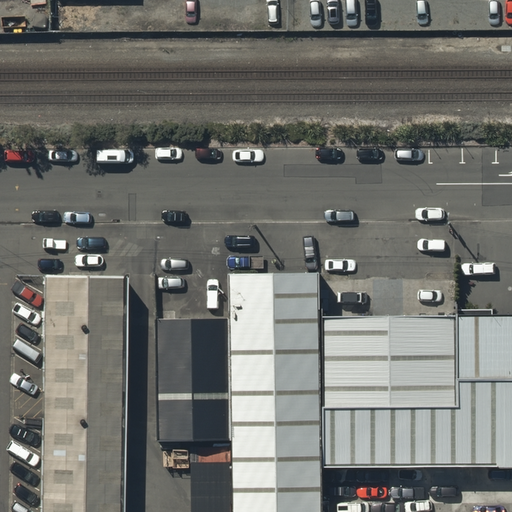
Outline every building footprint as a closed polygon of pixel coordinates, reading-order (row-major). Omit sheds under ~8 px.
[(108,511),(107,269),(31,269),(31,511),(108,511)] [(314,511),(314,287),(226,287),(226,511),(314,511)] [(511,327),(457,328),(457,390),(511,389),(511,327)] [(455,329),(319,330),(319,417),(455,417),(455,329)] [(222,330),(153,330),(153,451),(222,451),(222,330)] [(457,419),(319,420),(319,477),(511,476),(511,418),(508,419),(508,393),(457,393),(457,419)]
